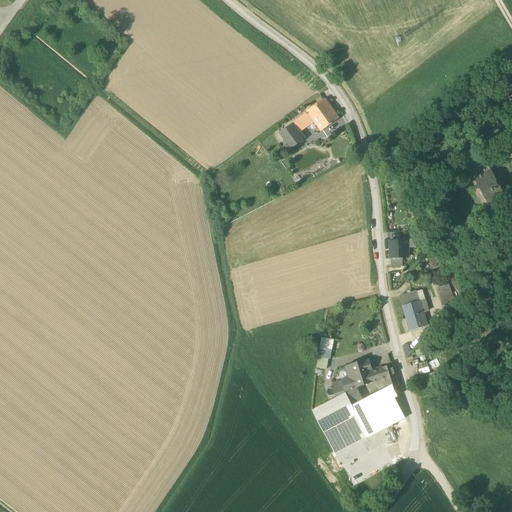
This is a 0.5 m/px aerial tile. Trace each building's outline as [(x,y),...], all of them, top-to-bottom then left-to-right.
[(315,121),(321,130),(337,119),(324,101),(309,112),(315,121)] [(309,112),(295,122),(300,129),(307,124),(308,126),(315,121),(309,112)] [(296,132),(293,128),(291,125),(280,133),(291,149),(303,141),(296,132)] [(299,130),(296,132),(303,141),(306,139),(299,130)] [(471,170),(476,180),(490,172),(491,173),(493,171),(487,161),(471,170)] [(476,180),(490,206),(504,198),(491,173),(490,172),(476,180)] [(390,241),(391,259),(402,259),(407,258),(407,248),(407,240),(390,241)] [(439,261),(433,258),(429,265),(435,268),(439,261)] [(391,259),(391,267),(402,267),(402,259),(391,259)] [(436,289),(441,302),(453,298),(449,285),(436,289)] [(422,290),(416,293),(419,301),(425,299),(422,290)] [(400,297),(403,306),(419,301),(416,293),(416,291),(400,297)] [(441,302),(444,310),(456,305),(453,298),(441,302)] [(426,300),(419,302),(423,314),(429,312),(426,300)] [(419,301),(403,306),(402,306),(410,331),(427,326),(423,314),(419,302),(419,301)] [(318,363),(327,364),(331,340),(322,339),(318,363)] [(404,345),(406,357),(412,356),(409,344),(404,345)] [(349,378),(352,390),(357,388),(385,378),(382,368),(373,372),(369,360),(353,365),(353,364),(345,367),(346,369),(349,378)] [(385,378),(389,388),(389,389),(397,384),(391,365),(382,368),(385,378)] [(341,380),(349,378),(346,369),(338,371),(341,380)] [(344,393),(352,390),(349,378),(341,380),(340,381),(344,393)] [(344,393),(340,381),(332,383),(336,398),(344,394),(344,393)] [(400,393),(397,384),(389,389),(389,388),(363,401),(353,407),(357,415),(356,416),(368,437),(404,418),(393,397),(400,393)] [(363,401),(357,388),(352,390),(344,393),(344,394),(345,394),(353,407),(363,401)] [(312,411),(323,433),(356,416),(357,415),(353,407),(345,394),(344,394),(336,398),(312,411)] [(368,437),(356,416),(323,433),(335,454),(368,437)]
